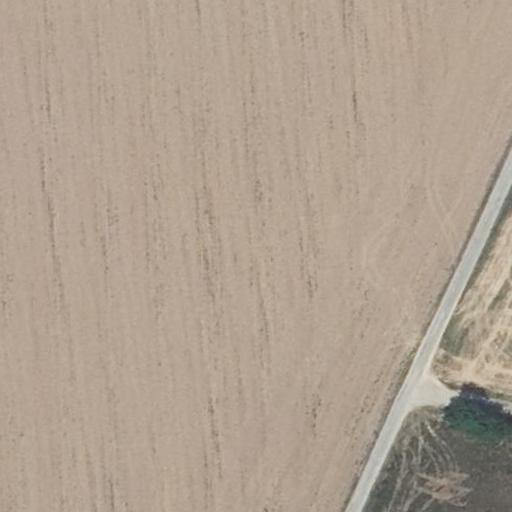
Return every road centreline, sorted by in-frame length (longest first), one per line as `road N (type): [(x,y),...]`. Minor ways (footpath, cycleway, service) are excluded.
road 1 (track): [(511,158),(416,385)]
road 2 (track): [(416,385),(355,511)]
